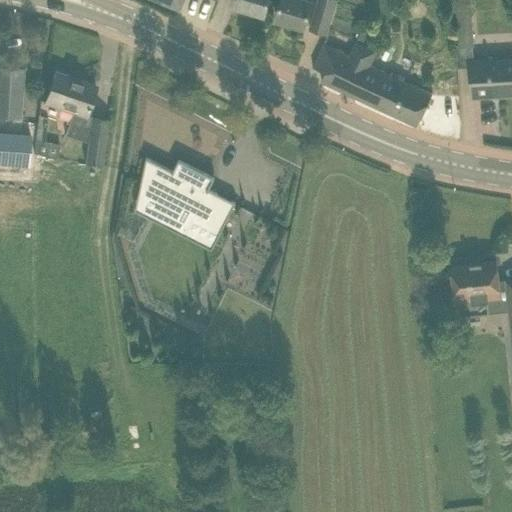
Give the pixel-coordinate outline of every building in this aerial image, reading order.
[(234,0),(233,5),(235,6),(236,10),(245,13),(248,10),(264,14),(268,0),(234,0)] [(280,0),(275,18),(304,26),(312,0),(280,0)] [(317,0),(309,28),(326,33),(336,0),(317,0)] [(454,4),(458,46),(474,45),(470,3),(454,4)] [(337,48),(330,63),(321,81),(417,126),(432,92),(404,79),(371,64),(348,53),(337,48)] [(511,56),(470,59),(471,77),(472,96),(511,94),(511,56)] [(0,115),(20,117),(23,68),(0,66),(0,115)] [(86,144),(83,163),(101,165),(107,118),(92,116),(85,114),(95,85),(55,72),(45,103),(72,113),(64,134),(86,144)] [(38,114),(36,126),(33,152),(56,157),(59,144),(44,141),(47,118),(38,114)] [(29,133),(0,131),(0,163),(27,165),(29,133)] [(146,157),(139,190),(158,200),(151,213),(186,231),(184,235),(212,249),(235,202),(209,189),(214,177),(178,159),(173,170),(146,157)] [(489,313),(488,307),(501,305),(496,261),(451,266),(457,316),(489,313)]
